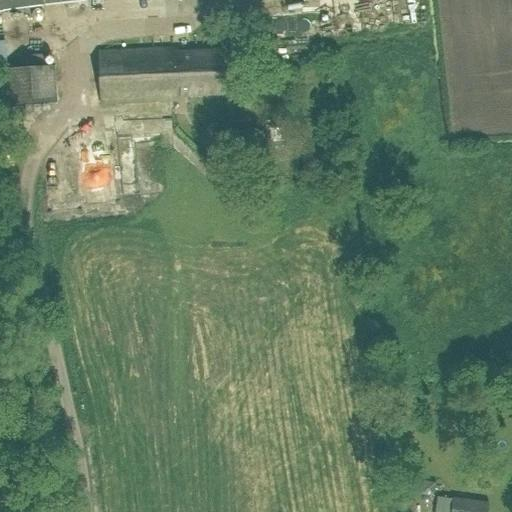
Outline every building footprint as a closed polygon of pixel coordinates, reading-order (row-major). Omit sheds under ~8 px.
[(87,0),(0,0),(2,12),(88,1),(87,0)] [(175,101),(172,53),(172,49),(98,52),(100,104),(175,101)] [(172,53),(175,101),(180,101),(180,96),(224,94),(222,51),(172,53)] [(5,106),(55,103),(54,67),(3,69),(5,106)] [(103,172),(86,176),(88,185),(106,181),(103,172)] [(437,496),(434,511),(447,511),(449,498),(437,496)] [(449,498),(447,511),(486,511),(487,503),(449,498)]
